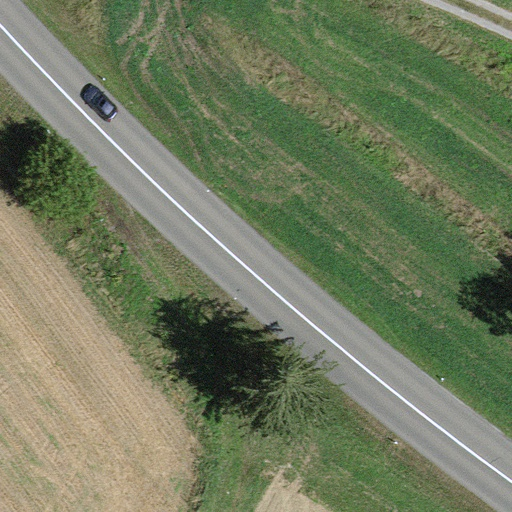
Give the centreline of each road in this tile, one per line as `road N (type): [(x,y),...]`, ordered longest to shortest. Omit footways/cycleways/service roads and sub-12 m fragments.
road 1 (tertiary): [(511,481),(312,325),(95,125),(0,22)]
road 2 (track): [(220,511),(249,455),(202,337),(113,202),(95,125)]
